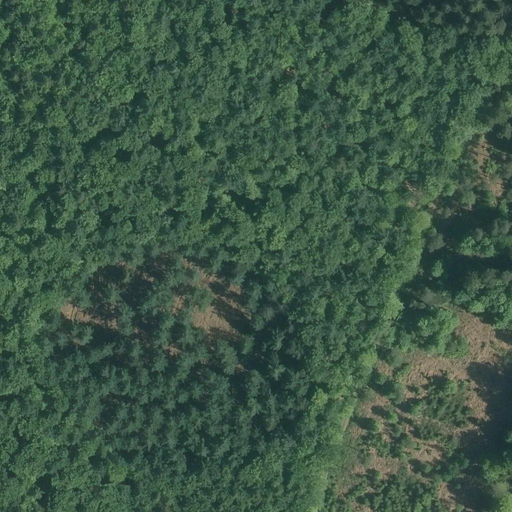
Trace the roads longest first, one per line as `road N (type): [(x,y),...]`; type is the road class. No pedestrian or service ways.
road 1 (track): [(298,511),(491,28)]
road 2 (track): [(361,0),(387,9),(423,4),(491,28)]
